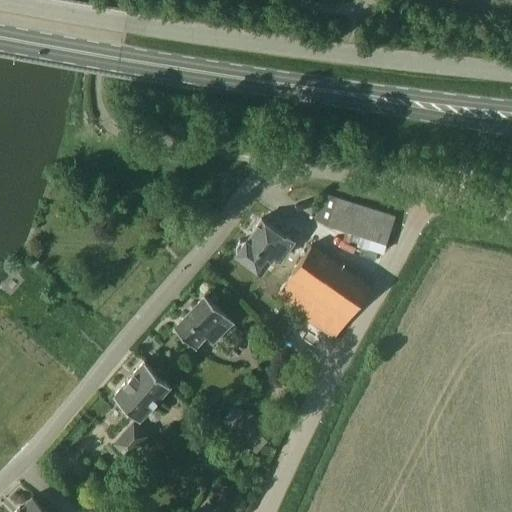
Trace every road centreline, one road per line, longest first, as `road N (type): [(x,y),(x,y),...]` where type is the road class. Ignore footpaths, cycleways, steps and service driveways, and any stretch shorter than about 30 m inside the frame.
road 1 (unclassified): [(511,73),(124,26),(0,2)]
road 2 (residential): [(0,484),(267,175)]
road 3 (primary): [(118,59),(511,116)]
road 4 (residential): [(267,511),(428,195)]
road 5 (residential): [(428,195),(303,167),(267,175)]
road 6 (primary): [(118,59),(0,36)]
